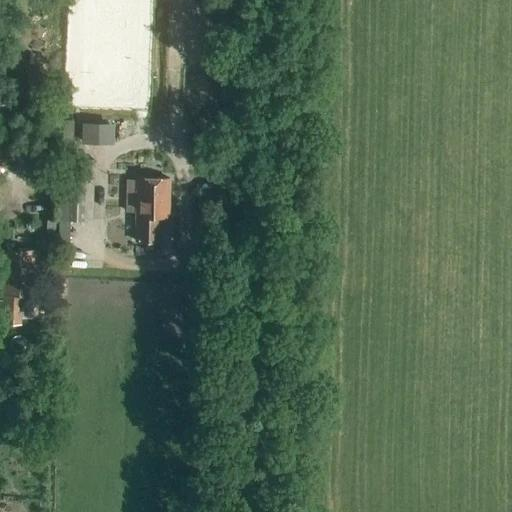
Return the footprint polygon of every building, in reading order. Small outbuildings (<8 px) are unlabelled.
[(62,119),(62,143),(72,143),(73,120),(62,119)] [(82,119),(82,140),(114,140),(114,119),(82,119)] [(0,159),(16,160),(17,137),(0,135),(0,159)] [(59,221),(92,222),(94,161),(60,160),(59,221)] [(137,178),(136,212),(135,241),(160,242),(160,216),(169,216),(170,179),(137,178)] [(54,235),(55,221),(46,220),(45,234),(54,235)] [(1,252),(0,283),(0,296),(4,296),(3,301),(0,301),(0,323),(20,325),(20,320),(34,320),(34,304),(26,304),(26,296),(33,296),(34,252),(1,252)]
